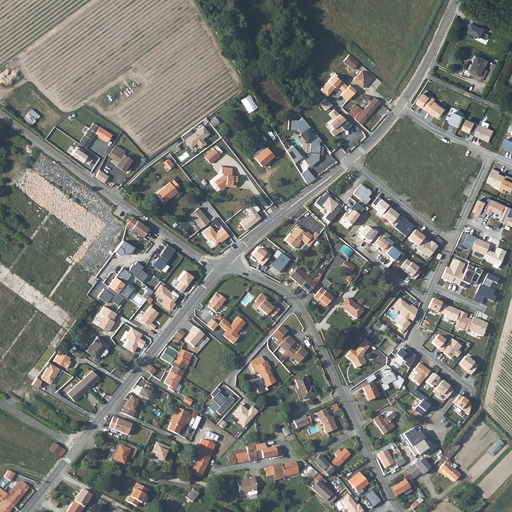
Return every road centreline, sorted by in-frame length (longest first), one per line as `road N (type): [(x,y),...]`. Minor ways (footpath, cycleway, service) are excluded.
road 1 (tertiary): [(216,271),(75,448)]
road 2 (tertiary): [(228,259),(296,302),(358,428)]
road 3 (tertiary): [(75,168),(216,271)]
road 4 (residential): [(207,485),(223,469),(298,456),(358,428)]
road 5 (tertiary): [(351,158),(228,259)]
